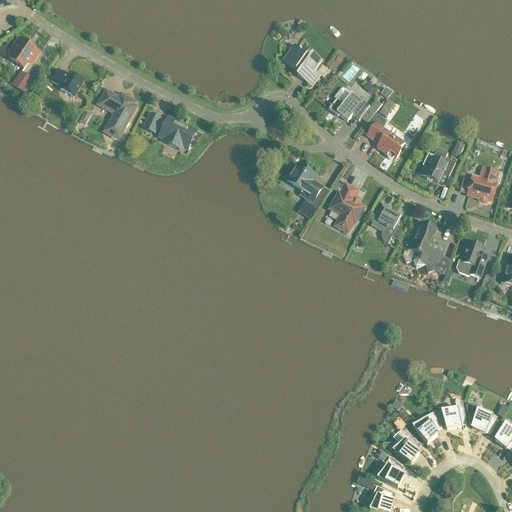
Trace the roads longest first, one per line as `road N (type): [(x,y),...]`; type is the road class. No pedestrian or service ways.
road 1 (residential): [(244,120),(199,114),(36,19)]
road 2 (residential): [(511,238),(408,196),(332,146)]
road 3 (residential): [(502,511),(481,472),(463,463),(440,470),(414,511)]
